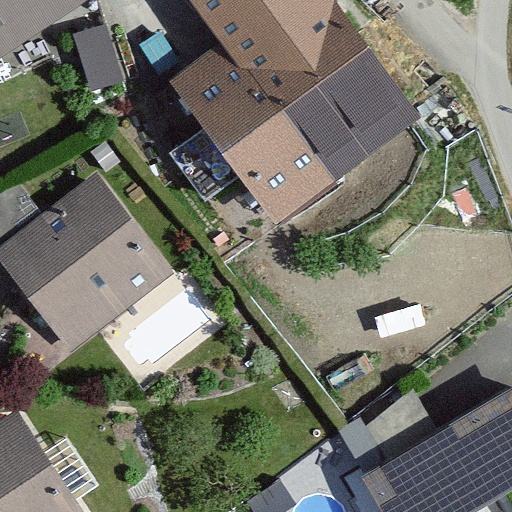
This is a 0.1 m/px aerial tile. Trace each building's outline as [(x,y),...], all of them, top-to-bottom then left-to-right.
[(0,0),(0,52),(82,0),(0,0)] [(265,0),(181,0),(213,43),(163,80),(268,224),(418,115),(333,0),(279,0),(271,7),(265,0)] [(91,164),(0,229),(0,265),(59,346),(166,268),(91,164)] [(379,460),(359,471),(382,511),(461,511),(511,483),(511,383),(429,431),(379,460)] [(356,420),(379,460),(429,431),(406,391),(356,420)] [(77,511),(12,399),(0,405),(0,511),(77,511)] [(68,425),(45,440),(76,489),(100,475),(68,425)]
